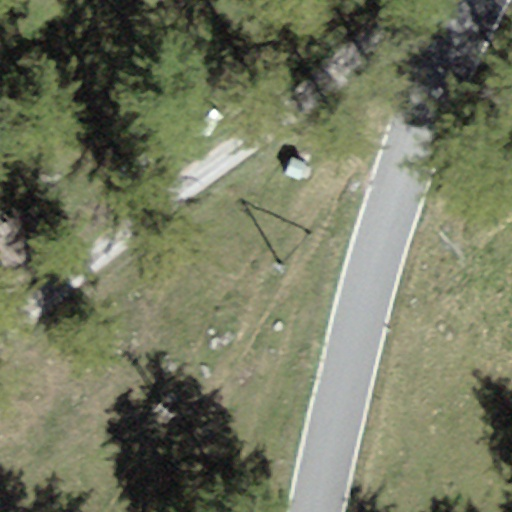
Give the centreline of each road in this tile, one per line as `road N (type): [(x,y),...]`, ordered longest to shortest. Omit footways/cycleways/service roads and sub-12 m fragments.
road 1 (track): [(466,0),(341,72),(198,170),(126,223),(0,343)]
road 2 (unclassified): [(474,0),(373,266),(315,511)]
